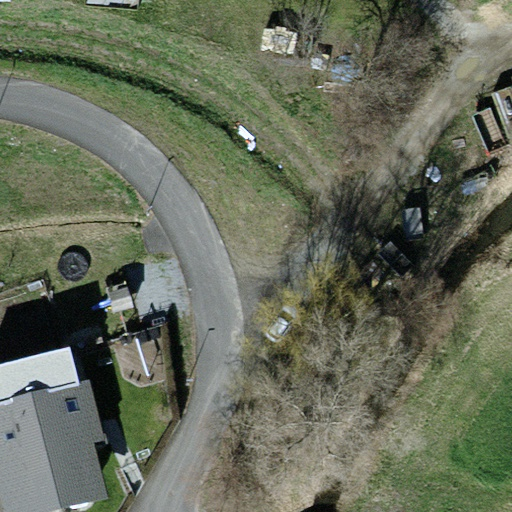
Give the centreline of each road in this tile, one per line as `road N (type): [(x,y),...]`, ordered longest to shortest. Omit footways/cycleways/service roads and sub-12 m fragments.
road 1 (residential): [(171,511),(211,416),(227,336),(197,237),(130,151),(28,101),(0,100)]
road 2 (track): [(511,60),(374,186),(211,416)]
